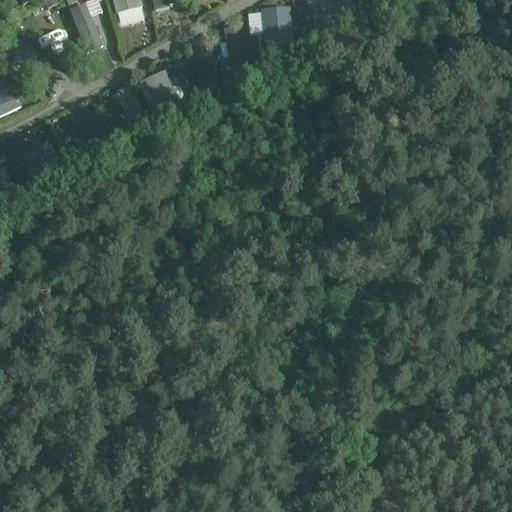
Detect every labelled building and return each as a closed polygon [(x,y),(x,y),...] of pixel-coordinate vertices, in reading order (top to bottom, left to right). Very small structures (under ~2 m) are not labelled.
[(17,0),(22,9),(37,0),(17,0)] [(46,0),(42,2),(47,13),(57,8),(53,0),(46,0)] [(64,0),(68,9),(77,5),(75,0),(64,0)] [(139,0),(111,0),(116,18),(117,18),(140,12),(142,11),(139,0)] [(174,0),(152,0),(156,15),(169,12),(168,10),(177,8),(174,0)] [(396,0),(371,0),(375,10),(397,1),(396,0)] [(8,17),(19,11),(15,3),(4,9),(8,17)] [(85,9),(71,15),(88,56),(102,50),(91,22),(85,9)] [(291,14),(263,17),(266,52),(294,50),(291,14)] [(232,64),(223,65),(225,81),(252,76),(244,31),(226,34),(232,64)] [(59,33),(35,42),(41,58),(65,50),(59,33)] [(168,75),(140,88),(157,128),(184,112),(168,75)] [(130,91),(117,97),(135,135),(148,128),(130,91)] [(205,102),(217,106),(220,95),(208,92),(205,102)] [(0,120),(21,110),(14,96),(0,103),(0,120)] [(94,156),(79,162),(84,174),(113,162),(96,124),(83,130),(94,156)] [(54,149),(24,159),(36,191),(64,182),(54,149)] [(65,167),(70,182),(85,177),(79,161),(65,167)] [(0,212),(18,206),(7,172),(0,174),(0,212)] [(32,196),(27,183),(16,186),(21,200),(32,196)]
